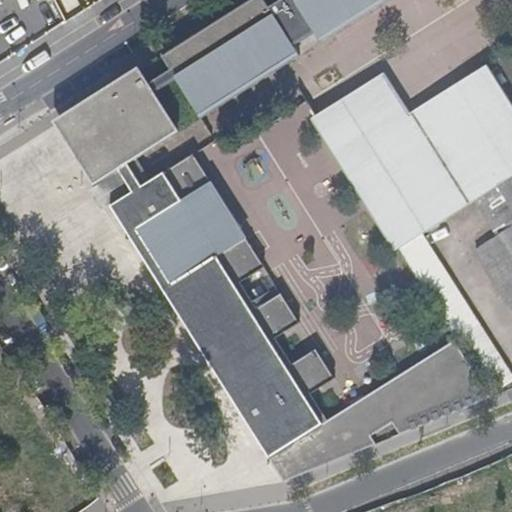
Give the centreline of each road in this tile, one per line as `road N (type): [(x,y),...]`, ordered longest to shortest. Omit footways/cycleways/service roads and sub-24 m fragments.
road 1 (residential): [(0,295),(133,511)]
road 2 (residential): [(303,511),(511,428)]
road 3 (tertiary): [(0,106),(168,0)]
